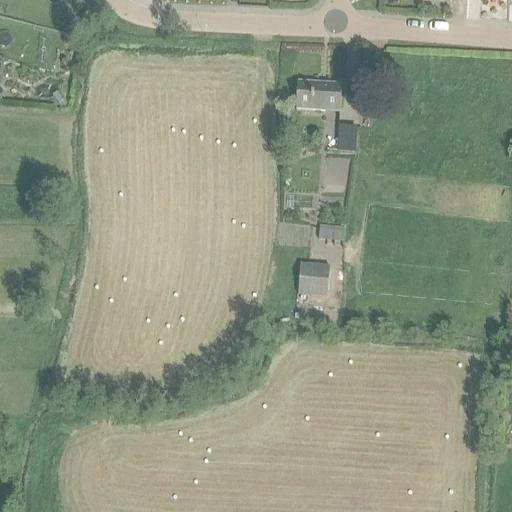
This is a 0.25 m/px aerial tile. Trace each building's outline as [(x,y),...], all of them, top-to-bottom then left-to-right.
[(90,15),(81,24),(90,32),(99,22),(90,15)] [(296,111),(339,114),(341,85),(297,83),(296,111)] [(357,128),(338,127),(337,154),(355,154),(357,128)] [(318,241),(343,244),(344,229),(319,227),(318,241)] [(297,297),(327,299),(330,268),(300,265),(297,297)]
